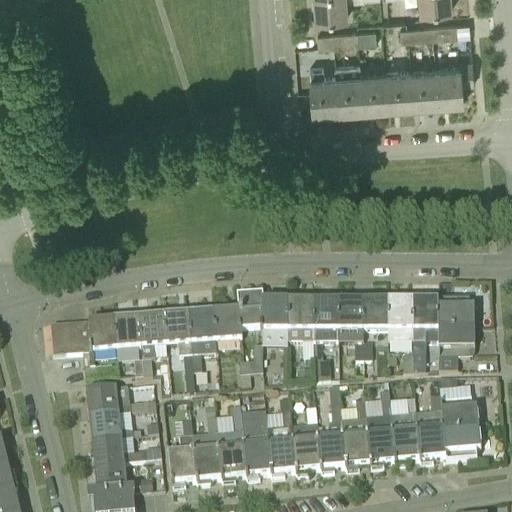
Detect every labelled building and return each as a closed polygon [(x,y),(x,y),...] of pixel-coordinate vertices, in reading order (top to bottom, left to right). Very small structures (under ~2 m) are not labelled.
[(347,18),(346,3),(345,0),(313,0),(316,21),(347,18)] [(417,0),(419,12),(451,10),(450,0),(417,0)] [(452,39),(458,39),(457,26),(431,28),(432,41),(443,40),(443,43),(452,42),(452,39)] [(417,42),(432,41),(431,28),(416,29),(417,42)] [(400,43),(417,42),(416,29),(399,30),(400,43)] [(358,46),(375,45),(374,32),(357,33),(358,46)] [(342,47),(358,46),(357,33),(341,35),(342,47)] [(318,49),(342,47),(341,35),(317,36),(318,49)] [(462,86),(473,86),(471,63),(458,64),(458,66),(436,68),(438,105),(463,103),(462,86)] [(362,110),(359,73),(359,65),(334,67),(334,75),(337,112),(362,110)] [(312,114),(337,112),(334,75),(323,76),(323,68),(309,69),(312,114)] [(413,107),(438,105),(436,68),(410,70),(413,107)] [(387,108),(413,107),(410,70),(385,71),(387,108)] [(362,110),(387,108),(385,71),(359,73),(362,110)] [(259,339),(287,338),(287,306),(259,306),(252,306),(251,298),(236,299),(238,314),(240,335),(259,334),(259,339)] [(390,347),(412,347),(412,303),(389,304),(389,337),(390,347)] [(438,347),(438,333),(437,303),(412,303),(412,347),(413,360),(413,378),(425,378),(424,347),(438,347)] [(438,333),(474,333),(473,311),(469,311),(468,303),(437,303),(438,333)] [(339,338),(364,337),(364,304),(339,305),(339,338)] [(364,337),(389,337),(389,304),(364,304),(364,337)] [(287,349),(312,349),(311,305),(287,306),(287,338),(287,349)] [(311,305),(312,349),(313,366),(322,366),(321,349),(340,348),(339,338),(339,305),(311,305)] [(241,345),(240,335),(238,314),(212,316),(216,347),(241,345)] [(212,316),(188,318),(193,378),(202,377),(200,360),(216,359),(216,347),(212,316)] [(163,320),(165,352),(179,351),(180,363),(183,362),(185,379),(193,378),(191,361),(188,318),(163,320)] [(144,365),(145,382),(152,381),(151,364),(154,364),(153,353),(165,352),(163,320),(140,323),(143,354),(144,365)] [(115,356),(141,354),(143,354),(140,323),(113,325),(115,356)] [(91,358),(115,356),(113,325),(88,327),(88,328),(51,332),(53,361),(81,358),(84,385),(118,381),(117,369),(93,372),(91,358)] [(438,347),(438,363),(469,363),(469,355),(474,355),(474,333),(438,333),(438,347)] [(355,366),(364,366),(364,349),(355,349),(355,366)] [(370,366),(372,366),(372,349),(364,349),(364,366),(370,366)] [(250,380),(262,378),(261,365),(262,351),(253,350),(252,367),(249,367),(250,380)] [(413,378),(413,360),(402,360),(403,380),(413,379),(413,378)] [(145,382),(144,365),(141,365),(133,366),(134,383),(145,382)] [(239,381),(250,380),(249,367),(238,368),(239,381)] [(333,473),(344,472),(340,416),(338,392),(328,393),(331,427),(327,428),(329,442),(318,443),(319,475),(319,476),(320,476),(320,479),(333,478),(333,473)] [(90,422),(118,419),(140,417),(139,410),(128,411),(117,410),(115,393),(88,396),(90,422)] [(380,407),(381,422),(365,424),(369,470),(369,472),(370,471),(370,474),(383,473),(383,468),(394,467),(391,422),(388,396),(379,398),(380,407)] [(407,466),(418,465),(416,433),(416,419),(414,404),(404,405),(406,420),(391,422),(394,467),(394,469),(395,469),(395,472),(408,470),(407,466)] [(470,404),(452,405),(440,407),(442,431),(443,436),(478,433),(476,412),(471,412),(470,404)] [(358,471),(369,470),(365,424),(364,409),(355,410),(355,415),(340,416),(344,472),(344,474),(345,474),(345,476),(358,475),(358,471)] [(234,483),(245,482),(243,450),(240,420),(239,411),(230,412),(232,435),(216,437),(220,484),(220,486),(221,486),(221,488),(234,487),(234,483)] [(308,476),(319,475),(318,443),(316,429),(317,429),(315,413),(305,414),(307,430),(292,432),(294,477),(294,479),(295,479),(296,481),(309,480),(308,476)] [(283,478),(294,477),(292,432),(290,416),(280,417),(282,433),(267,435),(268,448),(270,479),(270,481),(271,481),(271,484),(284,482),(283,478)] [(259,481),(270,479),(268,448),(267,435),(266,417),(240,420),(243,450),(245,482),(245,484),(246,483),(246,486),(259,485),(259,481)] [(93,447),(121,444),(133,443),(132,436),(120,435),(118,419),(90,422),(93,447)] [(209,485),(220,484),(216,437),(215,423),(206,424),(208,440),(193,441),(195,487),(195,488),(196,488),(196,491),(210,490),(209,485)] [(184,488),(195,487),(193,441),(191,425),(175,427),(177,444),(179,444),(180,457),(167,458),(171,491),(172,493),(185,492),(184,488)] [(443,436),(442,431),(416,433),(418,465),(418,467),(419,467),(420,469),(433,468),(432,464),(445,462),(443,436)] [(443,436),(445,462),(445,467),(476,464),(475,455),(480,455),(478,433),(443,436)] [(96,471),(123,469),(145,466),(144,457),(122,459),(121,444),(93,447),(96,471)] [(0,496),(12,494),(16,493),(13,479),(8,481),(5,469),(0,470),(0,496)] [(98,495),(139,492),(138,485),(125,484),(123,469),(96,471),(98,495)] [(86,497),(93,497),(94,511),(133,511),(132,499),(139,498),(139,492),(98,495),(86,497)] [(0,511),(16,511),(12,494),(0,496),(0,511)]
